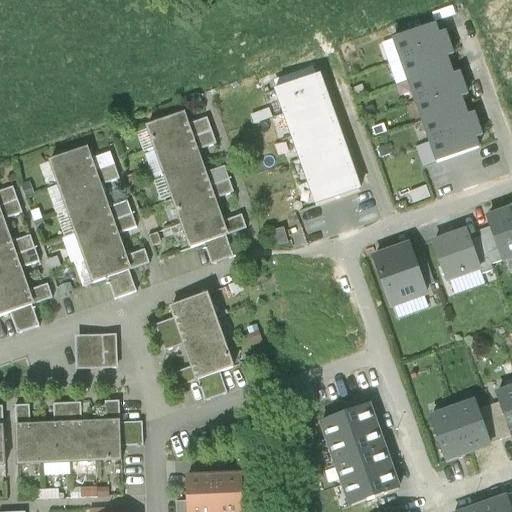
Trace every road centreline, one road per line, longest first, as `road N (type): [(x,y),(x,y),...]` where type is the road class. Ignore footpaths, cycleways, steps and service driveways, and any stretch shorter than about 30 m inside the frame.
road 1 (residential): [(511,472),(444,496),(428,490),(380,352)]
road 2 (residential): [(391,228),(343,92)]
road 3 (residential): [(0,354),(126,310)]
road 4 (residential): [(511,185),(391,228)]
road 5 (residential): [(126,310),(153,386),(156,432)]
road 6 (residential): [(156,432),(275,390)]
road 7 (residential): [(511,166),(470,48)]
